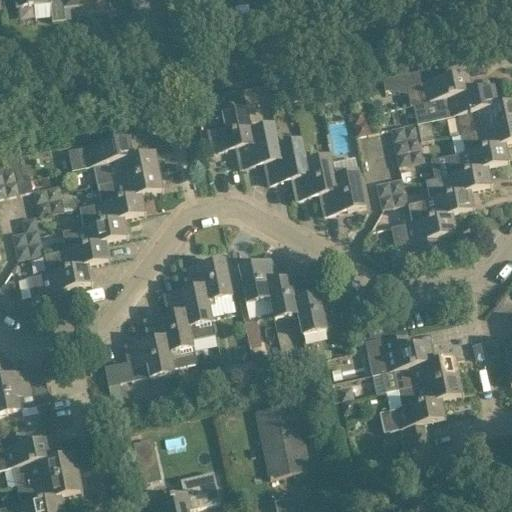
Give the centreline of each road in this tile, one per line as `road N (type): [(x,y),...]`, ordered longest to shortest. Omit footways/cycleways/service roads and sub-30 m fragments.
road 1 (residential): [(465,285),(389,294),(234,207),(192,214),(103,327),(68,341)]
road 2 (unclassified): [(166,81),(511,4)]
road 3 (residential): [(68,341),(106,511)]
road 4 (unclassified): [(0,110),(166,81)]
road 5 (residential): [(492,425),(465,285)]
